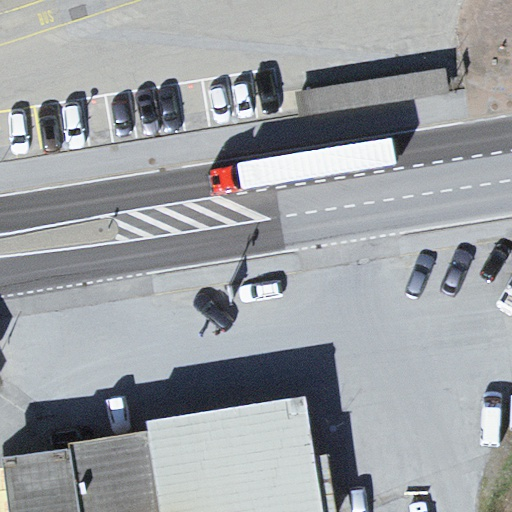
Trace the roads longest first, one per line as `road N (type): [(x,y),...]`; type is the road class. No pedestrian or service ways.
road 1 (primary): [(0,277),(511,193)]
road 2 (primary): [(511,137),(0,216)]
road 3 (residential): [(278,0),(0,83)]
